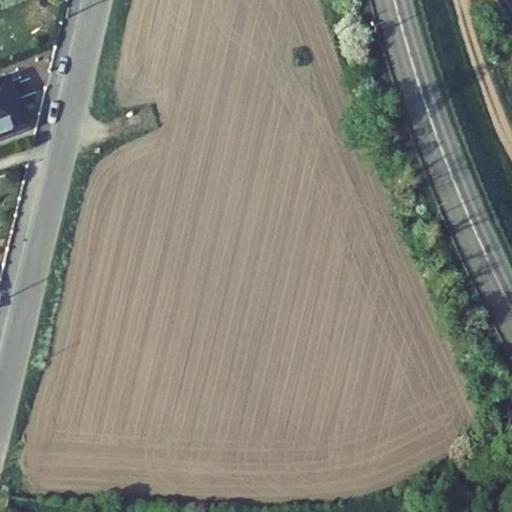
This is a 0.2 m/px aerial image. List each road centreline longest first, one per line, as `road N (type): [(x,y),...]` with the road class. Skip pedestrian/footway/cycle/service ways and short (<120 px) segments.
road 1 (unclassified): [(100,0),(0,434)]
road 2 (tertiary): [(393,0),(456,188),(511,310)]
road 3 (track): [(458,0),(511,145)]
